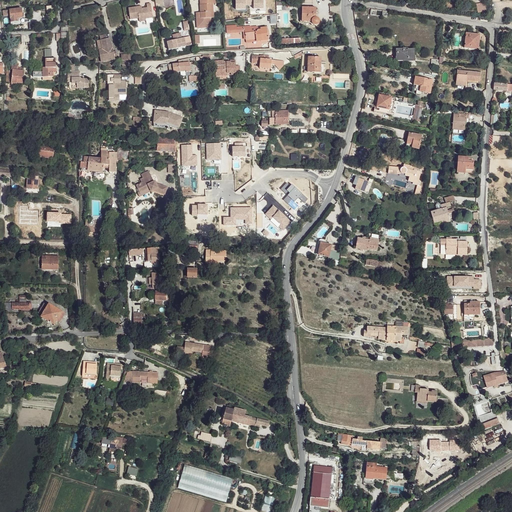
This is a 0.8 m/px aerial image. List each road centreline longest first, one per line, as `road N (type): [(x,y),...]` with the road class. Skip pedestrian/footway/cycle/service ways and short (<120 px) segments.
road 1 (residential): [(498,365),(482,224),(493,25)]
road 2 (unclassified): [(292,335),(130,329),(0,340)]
road 3 (track): [(144,64),(355,45)]
road 4 (tertiary): [(346,1),(362,78),(334,187)]
road 5 (tertiary): [(292,335),(303,457),(293,511)]
road 6 (tertiary): [(334,187),(287,256),(292,335)]
road 7 (residential): [(493,25),(346,1)]
road 8 (residential): [(217,199),(241,196),(289,170),(334,187)]
road 9 (residential): [(0,33),(50,31),(63,10),(106,0)]
